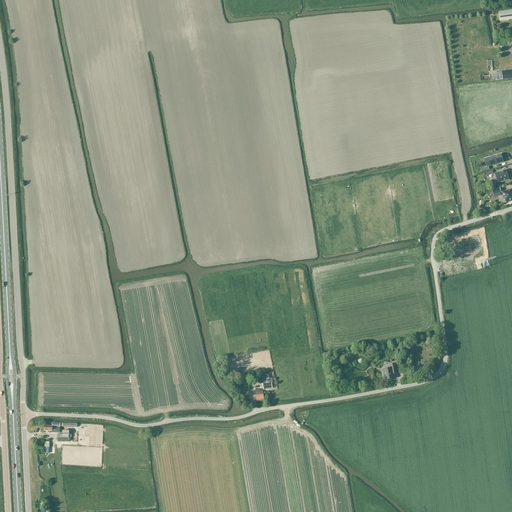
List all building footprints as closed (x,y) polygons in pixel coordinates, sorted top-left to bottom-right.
[(500,22),(511,19),(511,10),(498,12),(500,22)] [(509,59),(497,59),(497,68),(510,68),(509,59)] [(511,70),(502,71),(502,79),(511,78),(511,70)] [(489,166),(503,162),(501,154),(484,159),(486,167),(481,169),(482,172),(490,170),(489,166)] [(509,180),(508,176),(507,174),(506,170),(495,173),(498,183),(509,180)] [(511,200),(511,191),(511,189),(502,192),(504,200),(505,200),(506,202),(511,200)] [(478,243),(477,243),(476,235),(470,236),(472,244),(473,248),(458,251),(459,255),(480,252),(478,243)] [(390,368),(383,369),(386,380),(394,379),(393,374),(397,373),(395,364),(389,364),(390,368)] [(265,375),(266,383),(273,382),(272,378),(269,379),(269,375),(265,375)] [(264,400),(263,393),(263,391),(260,392),(259,390),(255,390),(256,395),(255,395),(257,401),(264,400)] [(60,433),(60,423),(52,423),(52,426),(44,426),(44,431),(48,431),(47,432),(60,433)] [(57,442),(69,442),(69,438),(68,438),(69,436),(71,436),(72,431),(69,431),(62,430),(62,434),(57,434),(57,442)]
